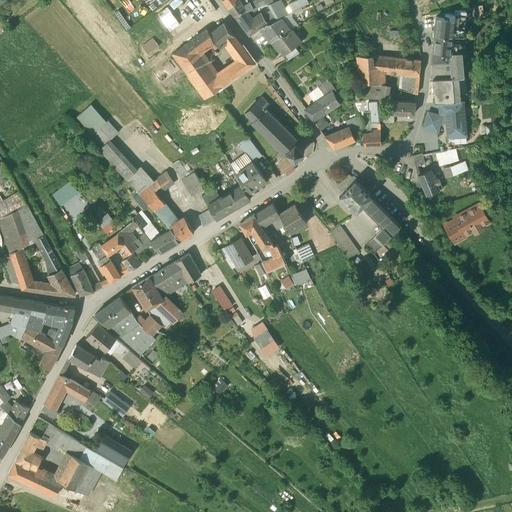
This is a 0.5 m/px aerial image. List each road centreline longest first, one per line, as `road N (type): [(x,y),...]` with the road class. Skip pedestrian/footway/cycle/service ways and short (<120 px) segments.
road 1 (residential): [(330,153),(87,307)]
road 2 (residential): [(511,348),(405,208),(361,167),(330,153)]
road 3 (residential): [(330,153),(404,148),(421,108),(425,34),(411,0)]
road 4 (residential): [(219,0),(330,153)]
road 5 (residential): [(87,307),(0,469)]
